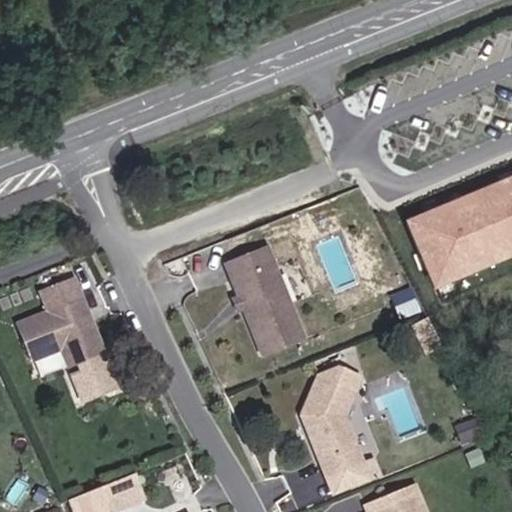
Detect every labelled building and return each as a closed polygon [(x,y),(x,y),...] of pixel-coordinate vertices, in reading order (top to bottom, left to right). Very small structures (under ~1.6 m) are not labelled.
[(511,178),(406,225),(436,290),(511,260),(511,178)] [(304,340),(266,248),(224,265),(261,357),(304,340)] [(103,354),(81,299),(17,324),(32,361),(61,350),(68,368),(103,354)] [(68,368),(61,350),(32,361),(38,379),(68,368)] [(301,416),(326,479),(362,465),(343,418),(360,378),(338,369),(318,378),(301,416)] [(362,465),(326,479),(332,496),(379,478),(373,460),(362,465)] [(65,497),(70,511),(114,511),(146,500),(135,471),(65,497)] [(424,511),(414,486),(364,507),(366,511),(424,511)]
